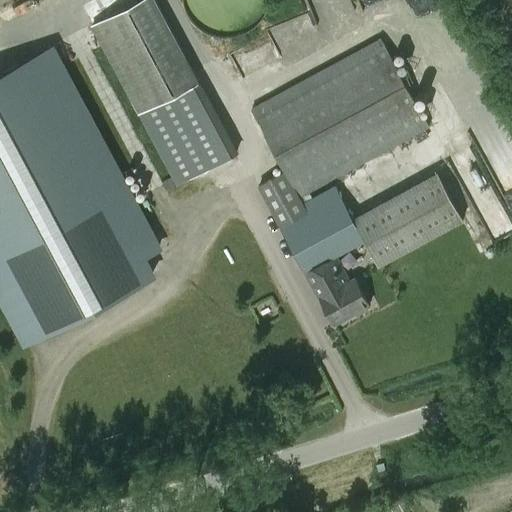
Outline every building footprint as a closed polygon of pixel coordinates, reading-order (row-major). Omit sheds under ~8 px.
[(139,0),(96,22),(178,183),(238,153),(160,0),(139,0)] [(214,35),(220,37),(225,38),(233,37),(240,36),(249,33),(256,27),(263,19),(268,11),(268,10),(270,2),(270,0),(184,0),(185,3),(186,11),(190,18),(195,23),(201,29),(207,33),(214,35)] [(230,50),(242,75),(281,56),(269,31),(230,50)] [(351,280),(338,255),(367,240),(381,264),(466,219),(442,172),(356,218),(338,185),(314,198),(310,192),(431,126),(382,37),(251,108),(285,170),(257,185),(280,227),(283,225),(322,297),(351,280)] [(158,248),(55,54),(39,63),(35,56),(0,74),(0,289),(28,342),(152,275),(143,257),(158,248)] [(497,240),(511,230),(511,138),(497,113),(472,128),(502,180),(511,173),(511,206),(508,209),(487,174),(466,187),(497,240)] [(356,278),(351,280),(322,297),(336,323),(370,305),(356,278)]
